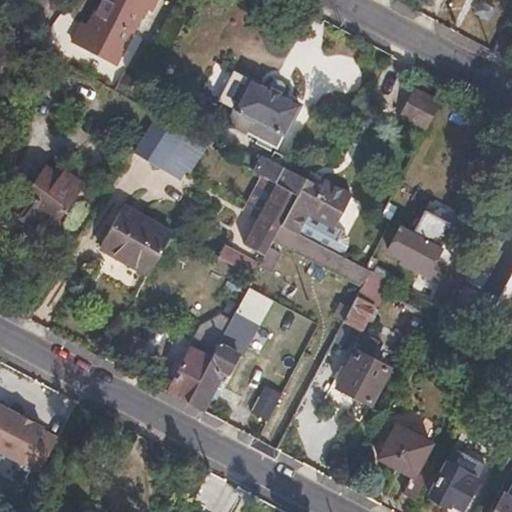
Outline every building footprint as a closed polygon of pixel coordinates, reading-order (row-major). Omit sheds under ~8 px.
[(115,63),(146,6),(152,9),(156,0),(100,0),(88,23),(82,20),(72,40),(115,63)] [(276,146),(299,103),(285,95),(287,90),(285,84),(293,80),(271,68),(272,78),(267,78),(263,84),(250,77),(241,95),(227,88),(212,113),(238,126),(256,135),(255,138),(270,147),(272,144),(276,146)] [(427,127),(440,100),(413,86),(400,113),(427,127)] [(212,113),(227,88),(224,87),(211,111),(212,113)] [(174,173),(195,135),(159,115),(135,151),(174,173)] [(282,164),(286,157),(271,149),(268,157),(258,151),(250,166),(261,173),(273,179),(282,164)] [(332,224),(348,192),(316,175),(313,181),(301,175),(282,164),(273,179),(275,181),(295,192),(279,222),(298,232),(309,211),(332,224)] [(71,196),(61,188),(64,183),(45,168),(26,192),(62,221),(74,205),(69,201),(71,196)] [(313,181),(316,175),(304,169),(301,175),(313,181)] [(279,222),(295,192),(275,181),(244,241),(264,252),(273,236),(279,222)] [(147,270),(168,231),(118,205),(98,244),(121,256),(147,270)] [(425,210),(413,233),(454,256),(467,232),(425,210)] [(345,242),(346,234),(341,229),(332,224),(309,211),(298,232),(339,253),(345,242)] [(367,268),(339,253),(298,232),(279,222),(273,236),(364,283),(371,270),(367,268)] [(433,260),(440,248),(413,233),(401,227),(390,250),(404,257),(402,262),(413,268),(416,262),(426,266),(429,268),(433,260)] [(258,263),(223,245),(217,256),(252,273),(258,263)] [(447,310),(462,282),(466,275),(449,266),(454,256),(440,248),(433,260),(429,268),(426,266),(423,273),(442,283),(432,301),(442,307),(447,310)] [(378,273),(385,260),(374,254),(367,268),(371,270),(378,273)] [(511,314),(511,256),(488,302),(506,311),(511,314)] [(423,273),(426,266),(416,262),(413,268),(411,272),(420,277),(423,273)] [(372,306),(387,278),(378,273),(371,270),(364,283),(346,319),(361,327),(365,318),(370,320),(376,308),(372,306)] [(467,319),(488,281),(468,270),(466,275),(462,282),(447,310),(448,310),(467,319)] [(210,356),(218,340),(237,304),(241,295),(231,289),(209,330),(201,325),(190,345),(210,356)] [(241,353),(260,316),(237,304),(218,340),(237,350),(241,353)] [(443,320),(448,310),(447,310),(442,307),(437,317),(443,320)] [(369,402),(387,366),(369,357),(377,341),(364,334),(355,353),(338,385),(369,402)] [(225,371),(237,350),(218,340),(210,356),(187,400),(201,408),(221,369),(225,371)] [(187,400),(210,356),(190,345),(166,390),(187,400)] [(278,448),(298,410),(284,403),(264,441),(278,448)] [(61,439),(0,404),(0,455),(40,477),(61,439)] [(421,466),(432,444),(397,425),(380,457),(416,476),(407,492),(418,498),(431,472),(421,466)] [(463,506),(486,464),(473,457),(475,452),(457,443),(429,495),(449,505),(452,500),(463,506)] [(511,511),(511,488),(506,486),(492,511),(511,511)] [(463,506),(452,500),(449,505),(460,511),(463,506)]
